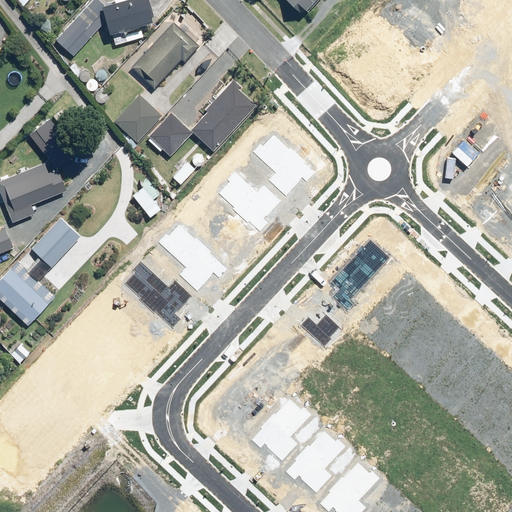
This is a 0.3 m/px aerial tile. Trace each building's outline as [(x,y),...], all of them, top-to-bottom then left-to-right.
[(74,56),(107,20),(111,35),(153,23),(152,17),(155,16),(150,0),(128,0),(106,7),(99,0),(93,0),(57,40),(74,56)] [(288,0),(304,14),(317,0),(288,0)] [(174,22),(132,68),(155,89),(183,59),(186,62),(201,47),(174,22)] [(128,42),(144,37),(142,30),(125,35),(128,42)] [(214,151),(257,106),(239,89),(241,87),(234,80),(206,110),(209,112),(192,130),(214,151)] [(139,132),(158,112),(140,95),(121,116),(139,132)] [(172,113),(150,136),(171,156),(193,133),(172,113)] [(133,133),(125,124),(119,129),(128,138),(133,133)] [(276,175),(270,181),(286,196),(303,179),(308,184),(316,176),(267,129),(249,149),(276,175)] [(53,162),(0,181),(0,190),(13,223),(35,214),(31,205),(65,191),(53,162)] [(230,183),(219,194),(261,231),(268,223),(264,219),(280,201),(264,186),(258,193),(235,172),(227,181),(230,183)] [(148,177),(139,184),(148,194),(156,187),(148,177)] [(81,239),(60,218),(31,249),(52,269),(81,239)] [(188,269),(182,275),(198,290),(215,273),(220,278),(228,270),(179,223),(161,243),(188,269)] [(6,230),(0,231),(0,254),(14,249),(6,230)] [(136,273),(126,284),(174,326),(179,320),(174,315),(191,296),(174,281),(169,286),(140,261),(132,270),(136,273)] [(0,281),(0,291),(32,322),(52,300),(30,279),(27,283),(12,269),(0,281)] [(23,359),(28,354),(22,348),(17,353),(23,359)] [(291,400),(254,441),(261,448),(264,445),(282,461),(299,444),(292,437),(312,415),(303,406),(301,409),(291,400)] [(323,432),(286,472),(294,479),(297,476),(315,493),(331,475),(324,468),(345,446),(336,438),(333,440),(323,432)] [(359,463),(321,503),(329,510),(332,507),(337,511),(361,511),(367,506),(359,500),(380,477),(371,469),(368,472),(359,463)]
